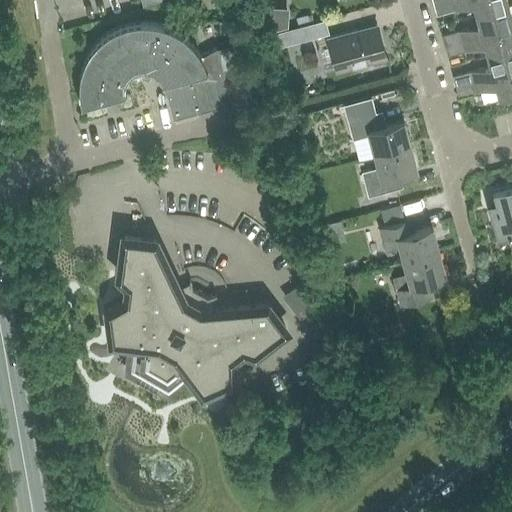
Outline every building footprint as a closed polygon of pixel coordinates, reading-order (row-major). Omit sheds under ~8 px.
[(507,0),(443,0),(433,3),(437,14),(474,4),(477,13),(508,5),(507,0)] [(445,43),(511,24),(511,17),(508,5),(477,13),(480,23),(442,33),(445,43)] [(303,38),(329,31),(326,17),(299,24),(303,38)] [(237,42),(217,47),(216,47),(216,48),(201,56),(197,50),(193,44),(188,39),(182,34),(176,30),(170,27),(163,25),(156,23),(148,22),(141,22),(134,23),(127,24),(120,27),(113,30),(107,33),(101,38),(96,43),(91,48),(87,54),(84,61),(81,68),(80,75),(79,82),(79,89),(79,97),(81,105),(124,93),(124,83),(127,75),(134,69),(141,67),(141,75),(150,76),(153,70),(159,74),(163,82),(173,118),(232,102),(223,69),(243,64),(237,42)] [(338,69),(386,56),(376,22),(329,35),(338,69)] [(488,54),(511,47),(511,24),(445,43),(448,54),(485,44),(488,54)] [(455,85),(511,69),(511,47),(488,54),(491,64),(452,75),(455,85)] [(511,69),(455,85),(458,95),(496,85),(499,96),(511,92),(511,69)] [(375,153),(410,144),(404,119),(379,126),(376,113),(349,120),(353,136),(369,132),(375,153)] [(410,144),(375,153),(378,165),(362,170),(368,194),(396,187),(393,175),(417,169),(410,144)] [(511,184),(511,183),(493,188),(497,205),(489,207),(497,234),(508,231),(509,237),(511,236),(511,184)] [(404,258),(439,249),(432,224),(408,231),(405,219),(380,225),(386,250),(400,246),(404,258)] [(155,240),(146,239),(124,236),(119,275),(128,283),(126,298),(107,309),(111,340),(135,343),(132,369),(168,390),(188,374),(203,392),(232,380),(232,359),(243,350),(255,353),(286,329),(267,305),(203,310),(213,305),(212,296),(207,298),(191,289),(189,282),(183,285),(177,288),(155,240)] [(439,249),(404,258),(407,272),(393,275),(400,303),(426,296),(422,281),(446,275),(439,249)]
